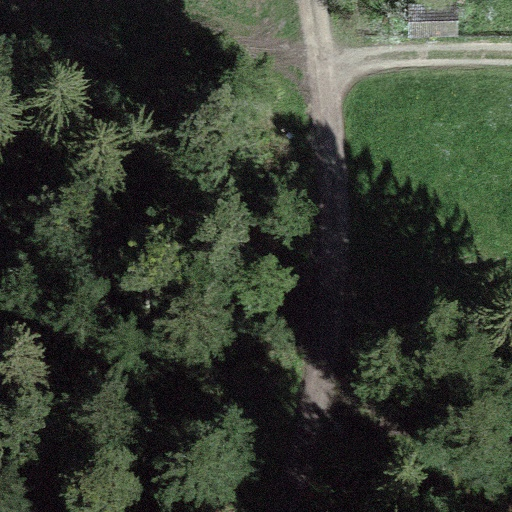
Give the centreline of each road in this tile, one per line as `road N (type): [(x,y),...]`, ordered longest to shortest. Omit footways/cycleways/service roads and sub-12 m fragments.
road 1 (track): [(307,0),(337,208),(248,511)]
road 2 (track): [(511,57),(388,52),(316,60),(116,87),(0,122)]
